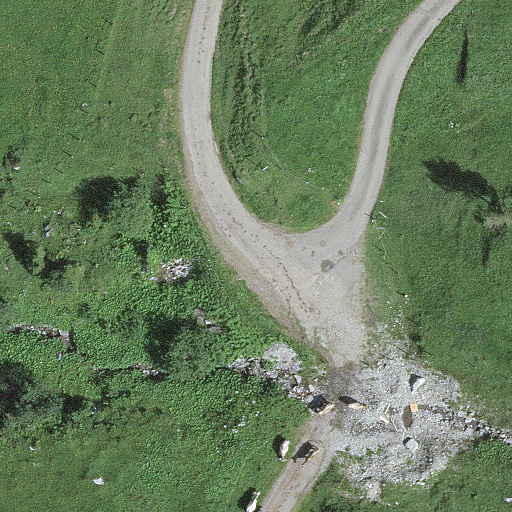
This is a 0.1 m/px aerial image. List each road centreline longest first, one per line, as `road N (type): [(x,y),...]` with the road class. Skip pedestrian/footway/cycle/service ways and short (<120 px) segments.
road 1 (track): [(274,511),(326,422),(342,373),(343,295),(327,215)]
road 2 (track): [(204,0),(192,65),(216,157),(245,197),(289,221),(327,215)]
road 3 (track): [(327,215),(360,181),(392,66),(446,0)]
